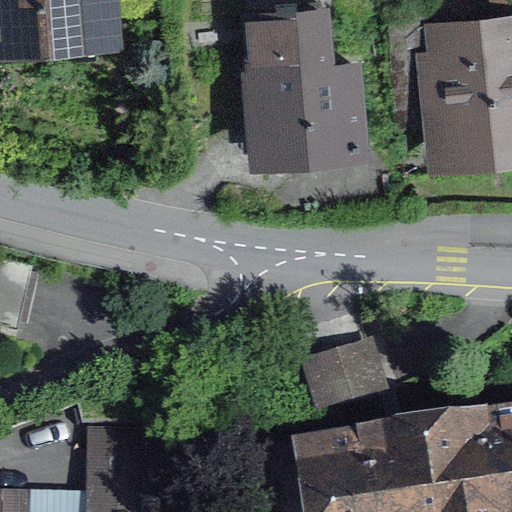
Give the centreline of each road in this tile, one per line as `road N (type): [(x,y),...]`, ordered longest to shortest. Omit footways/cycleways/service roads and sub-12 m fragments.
road 1 (residential): [(0,399),(207,318),(258,283),(274,252)]
road 2 (residential): [(274,252),(0,190)]
road 3 (residential): [(511,226),(434,229),(342,258)]
road 4 (residential): [(511,267),(342,258)]
